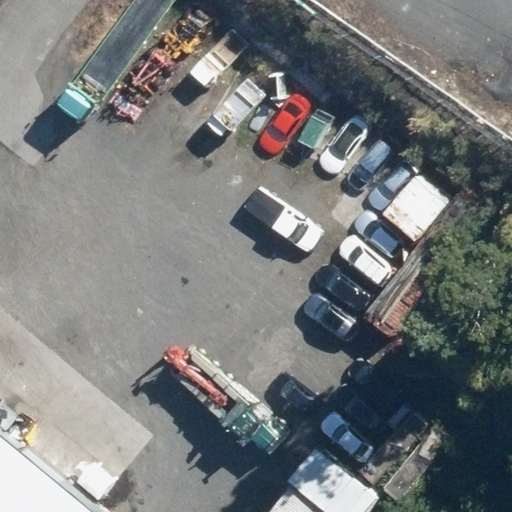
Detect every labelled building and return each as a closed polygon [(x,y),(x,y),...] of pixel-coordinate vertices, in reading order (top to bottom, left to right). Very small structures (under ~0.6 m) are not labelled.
[(399,143),(354,111),(329,147),(374,179),(399,143)] [(236,337),(217,366),(352,455),(370,427),(236,337)] [(475,339),(397,338),(397,376),(474,377),(475,339)] [(456,435),(422,406),(367,468),(401,497),(456,435)] [(123,511),(0,409),(0,511),(123,511)] [(371,511),(383,498),(322,445),(296,476),(301,480),(273,511),(371,511)]
